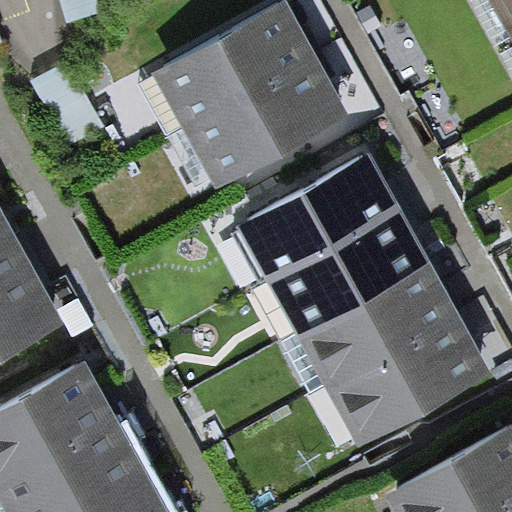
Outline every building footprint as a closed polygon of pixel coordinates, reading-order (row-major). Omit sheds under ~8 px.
[(305,41),(282,0),(281,0),(161,67),(220,173),(341,106),(318,64),(305,41)] [(511,0),(502,0),(511,17),(511,0)] [(389,194),(366,154),(242,224),(359,431),(484,360),(461,320),(449,298),(402,216),(389,194)] [(0,339),(54,310),(33,271),(21,249),(0,210),(0,339)] [(106,400),(84,360),(0,406),(0,477),(19,511),(167,511),(164,506),(118,423),(106,400)] [(511,511),(511,421),(392,488),(405,511),(511,511)]
